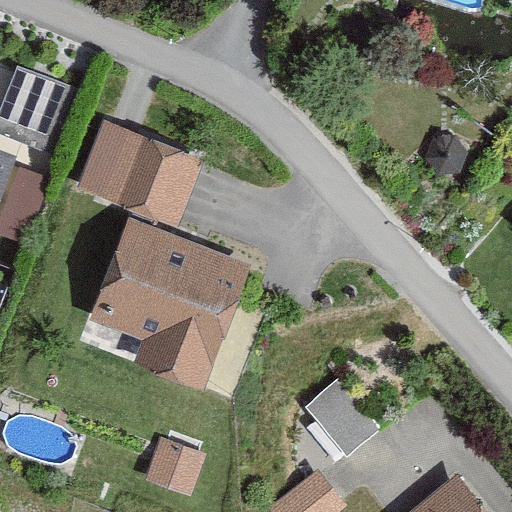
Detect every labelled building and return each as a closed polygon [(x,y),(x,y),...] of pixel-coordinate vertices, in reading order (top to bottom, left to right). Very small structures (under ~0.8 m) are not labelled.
[(18,66),(0,109),(0,135),(53,155),(79,89),(18,66)] [(197,162),(105,128),(84,184),(176,218),(197,162)] [(0,156),(0,182),(9,160),(0,156)] [(47,189),(18,180),(11,196),(7,210),(37,219),(42,205),(47,189)] [(141,361),(202,383),(246,266),(132,223),(98,315),(151,335),(141,361)] [(380,426),(340,380),(309,407),(348,453),(380,426)] [(161,438),(147,482),(167,494),(190,498),(206,454),(184,446),(161,438)] [(335,511),(341,508),(318,478),(275,510),(276,511),(335,511)] [(481,511),(459,486),(427,511),(481,511)]
